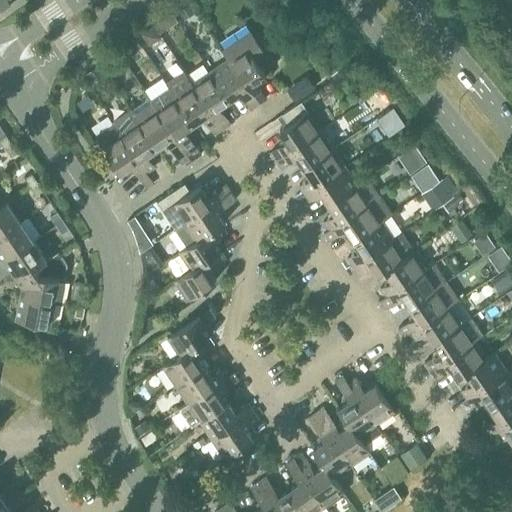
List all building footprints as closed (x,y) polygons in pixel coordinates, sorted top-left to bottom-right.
[(8,0),(0,0),(0,8),(10,2),(8,0)] [(247,32),(223,48),(229,57),(260,104),(268,99),(255,80),(266,73),(259,62),(264,59),(247,32)] [(140,48),(135,40),(117,53),(122,60),(140,48)] [(229,57),(211,69),(230,97),(239,91),(252,109),(260,104),(229,57)] [(192,81),(185,69),(167,81),(170,86),(194,121),(203,115),(216,134),(224,128),(192,81)] [(230,97),(211,69),(192,81),(224,128),(233,122),(220,104),(230,97)] [(194,121),(170,86),(152,98),(190,155),(201,148),(186,126),(194,121)] [(152,98),(150,96),(132,107),(158,146),(167,139),(182,161),(190,155),(152,98)] [(275,160),(321,129),(300,99),(282,111),(289,122),(280,129),(287,139),(269,151),(275,160)] [(158,146),(132,107),(114,120),(147,170),(155,165),(147,153),(158,146)] [(115,121),(96,134),(101,142),(121,171),(131,163),(139,175),(148,187),(155,182),(147,170),(114,120),(115,121)] [(321,129),(275,160),(280,167),(298,155),(304,165),(333,146),(321,129)] [(7,135),(0,139),(0,140),(4,147),(6,149),(13,144),(11,142),(7,135)] [(13,144),(6,149),(12,157),(18,153),(17,151),(13,144)] [(305,192),(345,165),(333,146),(304,165),(311,175),(299,183),(305,192)] [(345,165),(305,192),(310,199),(322,191),(328,201),(357,182),(345,165)] [(31,187),(38,182),(32,173),(25,178),(31,187)] [(379,194),(367,175),(357,182),(328,201),(335,211),(323,219),(329,228),(369,200),(379,194)] [(185,181),(157,200),(163,209),(175,227),(184,220),(225,193),(231,189),(226,181),(219,185),(208,193),(200,183),(191,190),(185,181)] [(38,182),(31,187),(37,195),(44,191),(38,182)] [(237,197),(231,189),(184,220),(175,227),(187,244),(196,238),(197,238),(220,222),(220,223),(225,220),(218,209),(237,197)] [(459,192),(444,203),(449,211),(465,200),(459,192)] [(329,228),(326,230),(331,238),(334,236),(346,228),(353,238),(381,218),(391,211),(379,194),(369,200),(329,228)] [(0,235),(21,221),(8,202),(0,207),(0,208),(0,235)] [(57,225),(64,220),(58,212),(51,216),(57,225)] [(381,218),(353,238),(360,247),(348,256),(353,264),(394,237),(381,218)] [(462,218),(451,226),(457,234),(468,226),(462,218)] [(64,220),(57,225),(63,233),(70,229),(64,220)] [(21,221),(0,235),(0,251),(5,260),(34,240),(21,221)] [(179,249),(191,266),(193,267),(216,252),(221,249),(213,238),(225,230),(220,223),(220,222),(197,238),(196,238),(179,249)] [(394,237),(353,264),(359,272),(371,264),(378,275),(386,269),(386,268),(406,255),(414,250),(402,231),(394,237)] [(34,240),(5,260),(19,280),(48,260),(34,240)] [(151,245),(140,253),(142,259),(142,263),(143,271),(143,275),(163,262),(151,245)] [(406,255),(386,268),(386,269),(393,279),(381,287),(386,294),(426,267),(414,250),(406,255)] [(21,295),(56,301),(60,278),(65,279),(68,265),(59,252),(48,260),(19,280),(23,286),(21,295)] [(221,259),(216,252),(193,267),(191,266),(175,278),(188,298),(217,278),(209,267),(221,259)] [(426,267),(386,294),(392,302),(404,294),(410,305),(438,286),(438,285),(446,280),(434,262),(426,267)] [(511,274),(508,268),(492,279),(501,293),(511,285),(511,274)] [(438,286),(410,305),(417,314),(405,322),(410,330),(450,303),(438,286)] [(56,301),(21,295),(17,318),(51,325),(56,301)] [(450,303),(410,330),(416,338),(428,330),(434,341),(463,321),(450,303)] [(75,316),(83,317),(86,307),(77,305),(75,316)] [(167,335),(179,352),(180,354),(204,337),(204,338),(209,335),(202,324),(214,316),(208,308),(167,335)] [(463,321),(434,341),(441,350),(425,361),(430,369),(434,366),(435,366),(475,339),(463,321)] [(176,383),(204,364),(197,353),(209,345),(204,338),(204,337),(180,354),(179,352),(163,364),(176,383)] [(475,339),(435,366),(440,374),(452,366),(459,377),(467,371),(467,369),(487,357),(486,356),(475,339)] [(467,396),(507,369),(494,350),(486,356),(487,357),(467,369),(467,371),(474,380),(462,388),(467,396)] [(188,401),(228,374),(222,365),(210,373),(204,364),(176,383),(188,401)] [(511,366),(507,369),(467,396),(473,404),(484,397),(491,407),(511,392),(511,366)] [(228,374),(188,401),(200,419),(229,400),(221,389),(227,385),(237,378),(233,371),(228,374)] [(343,373),(335,378),(348,399),(337,406),(349,423),(350,422),(358,434),(359,433),(364,442),(381,430),(376,422),(348,381),(343,373)] [(348,381),(376,422),(394,409),(375,380),(364,388),(356,376),(348,381)] [(491,433),(511,418),(511,392),(491,407),(497,416),(486,424),(491,433)] [(212,437),(252,410),(246,401),(235,409),(229,400),(200,419),(212,437)] [(326,407),(317,412),(318,413),(352,462),(370,450),(364,442),(359,433),(358,434),(350,422),(349,423),(340,429),(326,407)] [(252,410),(212,437),(225,455),(253,436),(245,425),(257,417),(252,410)] [(318,413),(310,417),(324,439),(313,446),(324,463),(326,462),(334,474),(352,462),(318,413)] [(511,438),(511,418),(491,433),(496,441),(508,433),(511,438)] [(299,463),(293,454),(285,460),(299,480),(289,487),(306,511),(313,511),(327,503),(299,463)] [(334,474),(326,462),(324,463),(315,470),(307,457),(299,463),(327,503),(345,491),(334,474)] [(306,511),(289,487),(279,494),(265,473),(257,479),(279,511),(306,511)] [(279,511),(257,479),(249,484),(263,504),(253,511),(279,511)] [(10,511),(9,511),(26,500),(21,492),(4,503),(2,500),(18,489),(13,481),(0,490),(0,511),(10,511)] [(239,511),(231,499),(223,504),(227,511),(253,511),(251,511),(239,511)]
